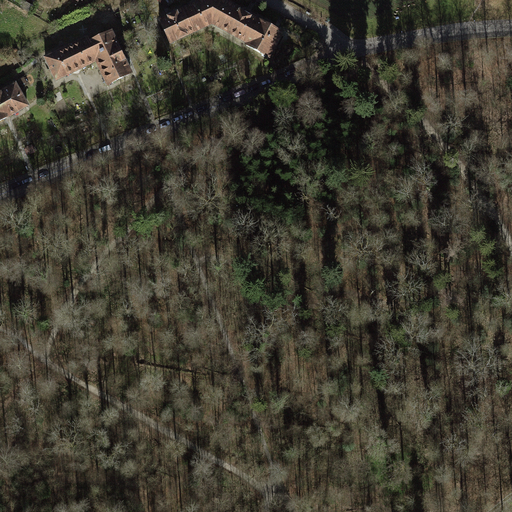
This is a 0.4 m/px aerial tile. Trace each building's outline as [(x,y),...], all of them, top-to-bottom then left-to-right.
[(211,25),(213,0),(206,0),(159,21),(170,44),(211,25)] [(247,44),(260,21),(220,0),(213,0),(211,25),(247,44)] [(282,33),(260,21),(247,44),(246,46),(269,58),(282,33)] [(88,43),(96,61),(108,85),(131,74),(111,31),(88,43)] [(55,81),(96,61),(88,43),(86,39),(45,58),(55,81)] [(0,93),(0,121),(28,106),(16,84),(0,93)]
